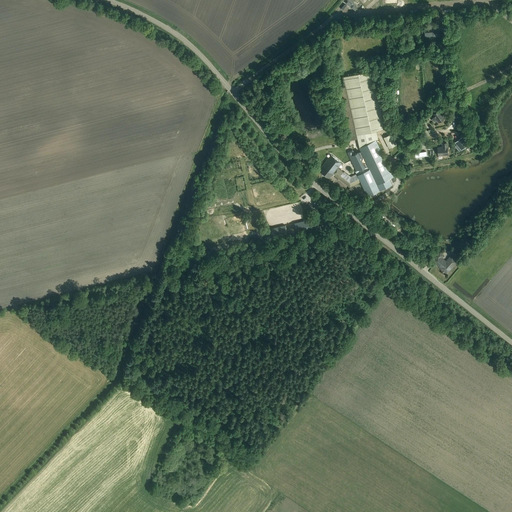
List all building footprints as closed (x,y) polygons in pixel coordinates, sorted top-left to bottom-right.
[(322,166),(319,171),(322,173),(322,174),(325,177),(326,177),(329,179),(333,174),(334,175),(336,177),(337,176),(339,178),(339,179),(349,187),(360,182),(361,181),(361,182),(367,195),(379,189),(392,183),(392,182),(395,180),(393,176),(390,168),(376,139),(378,138),(377,134),(377,133),(376,130),(388,127),(373,69),(360,72),(358,73),(343,76),(345,87),(339,89),(351,140),(350,140),(351,142),(351,143),(351,144),(351,145),(353,150),(347,153),(352,164),(356,171),(358,175),(357,175),(350,178),(337,168),(338,168),(341,164),(331,155),(322,166)] [(461,107),(452,107),(453,117),(461,117),(461,107)] [(439,110),(430,117),(432,121),(436,119),(439,123),(445,118),(439,110)] [(391,134),(383,138),(389,149),(397,145),(391,134)] [(457,145),(455,146),(460,152),(461,150),(467,146),(461,138),(455,143),(457,145)] [(437,148),(438,156),(448,155),(447,142),(442,143),(442,147),(437,148)] [(361,195),(351,187),(347,191),(360,202),(363,198),(360,196),(361,195)] [(314,219),(264,231),(267,241),(323,229),(322,226),(316,227),(314,219)] [(474,246),(470,242),(469,242),(464,247),(465,247),(470,251),(474,246)] [(458,261),(456,260),(456,259),(452,255),(446,261),(442,257),(443,255),(440,252),(432,261),(441,268),(440,269),(447,274),(458,261)]
